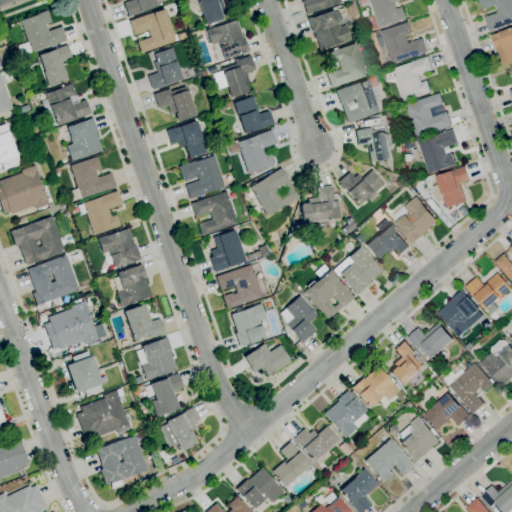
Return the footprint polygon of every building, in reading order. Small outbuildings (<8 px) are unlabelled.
[(128,17),(123,3),(130,0),(154,0),(156,6),(140,12),(141,12),(128,17)] [(205,25),(196,0),(221,0),(224,10),(220,12),(222,19),(205,25)] [(306,15),(301,1),(304,0),(345,0),(340,2),(338,3),(339,4),(323,9),(323,8),(321,9),(306,15)] [(380,27),(371,0),(400,0),(395,2),(398,9),(403,7),(407,18),(399,21),(399,20),(380,27)] [(511,23),(490,31),(486,17),(499,12),(497,5),(484,9),(480,0),(511,0),(511,23)] [(140,53),(136,42),(149,37),(147,30),(133,35),(128,21),(151,13),(163,9),(174,41),(140,53)] [(336,11),(339,12),(341,19),(340,21),(337,22),(339,27),(345,25),(350,40),(342,43),(342,42),(320,50),(313,32),(312,32),(307,18),(310,17),(310,18),(333,10),(334,12),(336,11)] [(20,56),(17,46),(27,42),(19,21),(38,14),(38,13),(46,11),(50,22),(44,24),(47,31),(61,27),(66,41),(51,46),(51,45),(20,56)] [(223,60),(222,55),(216,57),(211,45),(205,30),(213,27),(214,27),(236,20),(242,38),(243,37),(248,52),(223,60)] [(387,65),(377,34),(382,33),(382,31),(408,22),(412,34),(407,35),(410,43),(423,38),(428,52),(393,64),(392,63),(387,65)] [(511,63),(504,66),(498,48),(497,49),(492,34),(495,33),(496,34),(501,32),(501,31),(511,27),(511,63)] [(330,88),(326,74),(340,69),(337,62),(332,64),(328,52),(354,43),(362,66),(372,62),(375,71),(365,74),(366,76),(330,88)] [(48,87),(43,73),(44,73),(41,65),(37,66),(35,60),(38,58),(37,55),(55,49),(55,48),(66,44),(71,59),(62,62),(68,80),(48,87)] [(151,90),(146,74),(159,70),(153,54),(163,51),(162,49),(169,46),(169,48),(171,48),(181,80),(166,85),(151,90)] [(234,100),(233,97),(230,98),(226,86),(217,89),(212,75),(221,71),(220,69),(235,64),(234,61),(250,55),(255,70),(245,73),(249,83),(246,84),(248,90),(246,91),(247,92),(244,93),(245,96),(234,100)] [(405,100),(394,68),(413,62),(413,61),(429,56),(434,70),(420,74),(423,82),(428,80),(432,92),(424,94),(405,100)] [(202,77),(199,71),(205,69),(207,75),(202,77)] [(0,113),(0,76),(12,109),(0,113)] [(347,124),(343,115),(340,105),(339,105),(334,91),(370,79),(379,106),(378,107),(380,112),(347,124)] [(41,101),(46,99),(44,94),(61,88),(60,85),(62,85),(63,87),(70,84),(74,95),(76,95),(79,102),(84,100),(90,114),(73,120),(73,119),(55,126),(55,124),(50,126),(41,101)] [(178,121),(177,120),(176,121),(173,113),(171,114),(167,104),(158,108),(154,94),(169,88),(170,92),(185,87),(195,116),(178,121)] [(418,137),(406,104),(441,92),(445,104),(444,104),(447,111),(448,111),(453,125),(418,137)] [(235,134),(232,125),(236,123),(232,113),(236,111),(233,103),(252,96),(258,114),(268,111),(273,125),(260,129),(260,128),(244,134),(243,131),(235,134)] [(21,113),(19,108),(27,105),(29,111),(21,113)] [(71,161),(65,146),(71,144),(70,140),(66,127),(92,118),(96,132),(95,132),(101,150),(78,158),(79,159),(71,161)] [(188,158),(184,145),(178,147),(177,142),(170,144),(165,131),(195,121),(206,152),(188,158)] [(2,170),(0,162),(0,125),(5,124),(19,164),(2,170)] [(370,162),(366,144),(357,146),(357,143),(356,144),(354,133),(355,133),(354,131),(370,128),(371,131),(373,131),(372,127),(385,125),(386,128),(386,131),(387,131),(392,158),(376,161),(370,162)] [(430,173),(419,142),(436,136),(436,135),(454,129),(459,143),(445,148),(447,155),(453,153),(457,164),(449,167),(448,166),(430,173)] [(252,175),(250,175),(249,173),(247,174),(239,150),(229,154),(226,146),(255,136),(254,135),(271,130),(276,144),(262,148),(264,155),(269,153),(274,165),(267,167),(253,171),(254,175),(252,175)] [(189,200),(185,185),(198,181),(196,174),(195,174),(196,177),(183,182),(178,167),(194,161),(194,162),(213,155),(224,187),(206,193),(206,194),(189,200)] [(80,199),(69,166),(95,157),(99,169),(94,170),(96,178),(110,173),(115,187),(80,199)] [(9,214),(8,212),(3,214),(0,206),(0,179),(20,173),(20,170),(34,165),(36,170),(35,171),(45,198),(46,198),(48,204),(34,209),(32,206),(9,214)] [(448,208),(445,200),(439,202),(433,186),(440,184),(438,177),(454,171),(454,170),(466,166),(471,180),(461,183),(467,201),(448,208)] [(266,216),(249,188),(266,177),(280,168),(293,189),(292,189),(297,198),(283,207),(283,206),(266,216)] [(358,205),(347,192),(344,188),(343,189),(337,182),(348,172),(353,178),(357,174),(361,179),(371,170),(383,184),(358,205)] [(400,187),(396,182),(401,178),(405,183),(400,187)] [(306,231),(305,223),(302,223),(300,204),(307,203),(307,199),(316,198),(315,188),(331,186),(333,201),(338,201),(340,218),(328,219),(329,229),(306,231)] [(92,235),(85,213),(80,215),(76,206),(82,204),(81,203),(101,197),(100,196),(116,191),(121,204),(107,209),(110,216),(115,215),(119,226),(92,235)] [(202,236),(201,233),(200,233),(199,228),(200,227),(199,224),(211,220),(209,213),(195,217),(190,203),(225,191),(236,224),(202,236)] [(413,244),(410,240),(411,240),(397,224),(399,222),(394,216),(405,206),(405,207),(418,196),(423,202),(438,220),(424,233),(425,234),(413,244)] [(24,265),(17,246),(14,247),(9,232),(51,216),(63,251),(24,265)] [(346,224),(344,220),(350,217),(355,227),(345,236),(340,230),(346,224)] [(377,259),(365,245),(380,232),(376,227),(385,219),(389,224),(390,223),(410,246),(399,256),(393,249),(388,253),(386,251),(377,259)] [(114,268),(110,257),(108,251),(102,253),(98,244),(97,245),(95,240),(97,240),(96,238),(104,235),(105,236),(127,229),(133,246),(135,246),(140,259),(114,268)] [(214,273),(209,258),(212,257),(210,251),(216,249),(212,237),(234,230),(244,262),(237,265),(214,273)] [(361,244),(355,238),(359,235),(364,241),(361,244)] [(248,261),(246,255),(258,251),(257,248),(264,245),(268,255),(261,258),(260,256),(248,261)] [(511,280),(496,261),(505,253),(505,254),(511,248),(510,247),(511,245),(511,280)] [(356,295),(353,291),(339,275),(337,276),(332,270),(348,256),(348,257),(360,247),(365,253),(364,253),(380,272),(366,284),(367,285),(356,295)] [(36,306),(31,293),(34,292),(26,269),(65,255),(78,290),(36,306)] [(120,308),(115,292),(121,290),(119,285),(120,285),(116,272),(141,264),(146,278),(144,279),(150,297),(128,304),(128,305),(120,308)] [(226,309),(222,296),(231,293),(232,294),(236,293),(234,286),(219,291),(215,277),(250,265),(261,297),(226,309)] [(326,320),(303,293),(307,289),(305,286),(311,281),(313,283),(319,278),(314,272),(322,265),(327,271),(329,270),(353,298),(342,308),(341,307),(326,320)] [(493,314),(488,309),(477,297),(476,297),(467,287),(478,277),(485,285),(499,272),(511,286),(511,288),(502,297),(502,296),(495,303),(499,308),(493,314)] [(460,337),(454,331),(454,330),(439,313),(453,300),(452,299),(463,289),(469,297),(470,296),(481,309),(480,310),(486,316),(478,324),(473,328),(472,327),(460,337)] [(301,343),(299,341),(299,340),(291,331),(291,332),(285,324),(279,314),(285,309),(284,308),(299,295),(307,305),(316,316),(309,322),(315,330),(301,343)] [(59,350),(58,348),(52,350),(42,324),(49,322),(47,317),(70,309),(69,306),(83,301),(85,306),(85,307),(92,327),(100,324),(104,336),(97,339),(98,340),(84,345),(82,341),(59,350)] [(239,347),(234,333),(236,333),(230,315),(235,313),(234,310),(241,308),(242,310),(252,307),(252,306),(260,303),(265,319),(259,321),(265,338),(244,345),(239,347)] [(133,340),(123,311),(144,304),(150,322),(159,318),(164,333),(149,339),(148,335),(133,340)] [(429,361),(425,355),(427,353),(422,347),(419,350),(409,337),(421,327),(426,334),(441,322),(456,339),(435,357),(435,356),(432,359),(432,358),(429,361)] [(145,381),(140,366),(139,366),(134,352),(141,349),(140,346),(157,340),(166,337),(171,351),(169,352),(175,370),(153,377),(153,378),(145,381)] [(401,386),(388,372),(394,367),(392,364),(400,357),(394,350),(405,339),(416,352),(414,354),(425,366),(401,386)] [(511,378),(503,386),(487,368),(487,369),(481,362),(492,352),(492,347),(497,344),(501,340),(507,340),(511,345),(511,378)] [(267,377),(261,368),(253,373),(242,356),(263,343),(269,352),(279,345),(290,362),(267,377)] [(85,396),(83,391),(75,394),(65,365),(73,362),(71,357),(86,351),(88,357),(90,356),(101,384),(99,385),(101,390),(85,396)] [(474,413),(456,392),(455,394),(449,388),(451,386),(450,385),(451,384),(446,378),(453,371),(459,377),(476,362),(495,384),(486,392),(482,387),(476,392),(486,404),(474,413)] [(383,409),(380,405),(380,404),(377,401),(369,408),(364,403),(363,403),(358,398),(360,397),(354,391),(351,388),(362,378),(363,379),(376,366),(389,380),(391,379),(394,382),(392,384),(393,384),(394,385),(395,383),(400,388),(398,389),(399,390),(394,395),(395,396),(400,391),(405,397),(400,402),(396,397),(383,409)] [(161,415),(156,417),(151,402),(155,400),(153,395),(147,397),(144,388),(150,386),(149,384),(165,379),(164,378),(178,374),(183,388),(173,392),(179,409),(161,415)] [(136,385),(134,378),(140,376),(143,382),(136,385)] [(344,439),(338,432),(323,414),(337,401),(336,400),(347,390),(350,393),(349,393),(365,411),(362,413),(366,418),(356,427),(356,428),(344,439)] [(89,440),(88,437),(84,439),(75,414),(81,412),(80,407),(103,399),(102,395),(115,391),(129,429),(116,434),(115,430),(89,440)] [(439,430),(425,414),(436,405),(451,393),(462,406),(463,406),(471,416),(460,425),(453,417),(439,430)] [(404,407),(403,405),(407,401),(405,398),(406,396),(411,401),(404,407)] [(181,452),(180,451),(179,451),(177,446),(178,446),(177,445),(170,449),(159,428),(166,424),(165,422),(192,407),(199,420),(194,423),(196,428),(190,431),(196,444),(181,452)] [(416,463),(413,460),(399,443),(401,442),(398,434),(408,426),(420,415),(426,422),(425,422),(441,440),(427,453),(427,454),(416,463)] [(318,468),(312,461),(313,461),(299,445),(298,445),(292,438),(303,428),(308,434),(312,430),(316,435),(326,426),(338,440),(327,450),(332,456),(318,468)] [(112,489),(110,484),(104,486),(98,470),(101,469),(94,450),(133,435),(146,470),(144,471),(145,474),(139,476),(138,474),(120,480),(122,485),(112,489)] [(0,481),(0,440),(11,436),(12,441),(18,439),(28,465),(22,467),(23,470),(0,478),(1,481),(0,481)] [(349,448),(345,443),(350,438),(355,443),(349,448)] [(382,482),(377,477),(363,461),(389,439),(402,455),(403,454),(413,467),(402,476),(393,465),(387,470),(391,474),(382,482)] [(284,487),(271,472),(286,459),(279,451),(290,442),(310,465),(296,477),(284,487)] [(344,456),(337,448),(343,442),(351,450),(344,456)] [(352,464),(347,458),(352,454),(357,459),(352,464)] [(172,465),(170,461),(176,457),(178,461),(172,465)] [(335,472),(333,470),(344,460),(346,462),(335,472)] [(253,510),(242,497),(235,489),(246,479),(247,481),(261,468),(277,486),(282,492),(270,502),(266,497),(253,510)] [(360,511),(356,511),(348,503),(349,502),(339,491),(352,479),(351,479),(363,468),(377,484),(363,496),(369,504),(360,511)] [(496,511),(494,510),(497,507),(495,505),(492,507),(482,495),(494,485),(500,492),(511,480),(511,511),(496,511)] [(0,511),(0,494),(4,493),(5,497),(28,486),(29,488),(35,485),(47,509),(41,511),(0,511)] [(309,511),(318,505),(314,499),(319,495),(323,499),(331,492),(336,498),(338,497),(350,511),(309,511)] [(205,511),(215,504),(221,510),(227,505),(236,497),(248,511),(205,511)] [(471,511),(467,507),(478,498),(490,511),(471,511)] [(300,509),(296,504),(301,500),(306,505),(300,509)]
